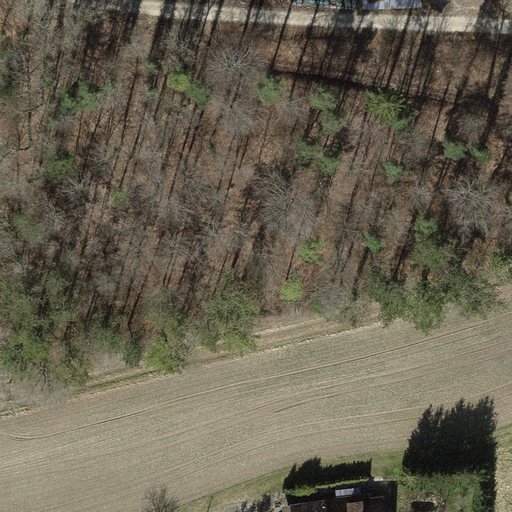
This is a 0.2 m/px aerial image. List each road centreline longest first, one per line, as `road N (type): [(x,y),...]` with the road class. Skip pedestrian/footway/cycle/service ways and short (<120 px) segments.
road 1 (track): [(108,0),(148,13),(511,25)]
road 2 (track): [(148,13),(247,57),(511,114)]
